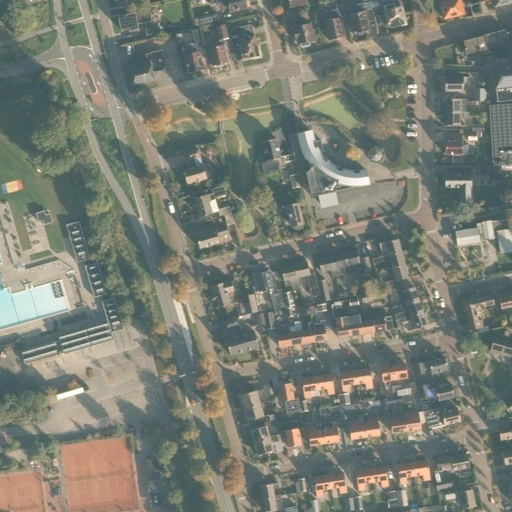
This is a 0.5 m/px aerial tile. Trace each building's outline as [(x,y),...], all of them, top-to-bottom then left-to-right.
[(245,0),(216,0),(217,3),(221,2),(222,7),(228,6),(229,12),(238,10),(238,9),(247,8),(247,7),(249,5),(248,0),(245,0)] [(368,0),(361,0),(362,3),(351,6),(353,15),(350,15),(354,34),(369,30),(365,12),(371,11),(368,0)] [(395,9),(392,0),(380,0),(382,6),(384,6),(388,23),(391,23),(391,27),(406,23),(403,7),(395,9)] [(463,14),(459,0),(450,0),(440,3),(443,15),(442,16),(443,19),(445,20),(447,19),(448,18),(463,14)] [(138,29),(137,24),(144,23),(152,21),(149,8),(142,9),(133,11),(134,13),(126,14),(127,17),(118,18),(121,30),(129,29),(129,31),(138,29)] [(339,18),(337,10),(323,13),(325,21),(324,21),(328,41),(344,37),(339,18)] [(380,35),(388,34),(385,13),(377,15),(380,35)] [(219,21),(217,14),(194,19),(196,26),(219,21)] [(306,25),(304,18),(295,21),(296,27),(293,28),(294,32),(293,32),(295,41),(299,40),(301,47),(309,45),(308,42),(316,41),(313,31),(312,31),(310,24),(306,25)] [(228,39),(224,25),(215,27),(219,41),(228,39)] [(253,36),(251,25),(228,30),(233,49),(240,48),(240,50),(239,51),(241,60),(258,56),(253,36)] [(160,34),(159,27),(145,29),(146,36),(160,34)] [(194,40),(204,38),(202,28),(191,30),(194,40)] [(505,33),(505,29),(483,35),(483,36),(463,41),(465,47),(464,48),(464,49),(463,49),(464,49),(463,50),(465,57),(466,57),(466,58),(481,54),(481,55),(489,53),(489,50),(507,48),(508,50),(511,48),(511,45),(511,41),(511,36),(511,31),(505,33)] [(198,43),(188,45),(182,46),(180,49),(182,56),(184,55),(188,72),(202,69),(200,58),(202,58),(198,43)] [(223,45),(222,43),(216,44),(217,47),(208,49),(212,66),(227,63),(223,45)] [(166,68),(162,51),(145,54),(146,61),(128,65),(132,84),(142,82),(142,83),(149,81),(149,80),(153,79),(152,73),(163,71),(163,69),(166,68)] [(495,65),(493,65),(494,76),(496,102),(511,100),(511,63),(508,64),(495,65)] [(462,77),(444,77),(444,92),(463,91),(462,84),(469,84),(469,77),(462,77)] [(445,113),(465,112),(465,103),(466,103),(466,97),(458,98),(458,99),(445,99),(445,113)] [(511,164),(511,103),(489,105),(493,165),(511,164)] [(465,112),(445,113),(445,126),(459,125),(459,118),(464,118),(471,117),(471,112),(465,112)] [(312,137),(311,131),(297,134),(298,140),(300,146),(303,154),(302,155),(311,197),(352,188),(352,185),(363,185),(364,185),(368,184),(365,170),(364,170),(355,171),(346,170),(338,168),(331,164),(327,161),(327,160),(325,155),(322,148),(320,140),(314,142),(312,137)] [(462,135),(446,134),(446,140),(445,140),(445,154),(452,154),(452,162),(472,162),(477,157),(472,152),(471,153),(462,154),(462,135)] [(276,139),(262,142),(266,162),(268,170),(278,168),(284,167),(283,164),(295,162),(295,163),(296,163),(293,152),(293,154),(283,156),(280,157),(276,139)] [(381,149),(375,147),(370,149),(367,155),(370,161),(375,163),(381,161),(383,155),(381,149)] [(200,156),(198,149),(186,153),(188,159),(193,158),(196,166),(183,170),(187,184),(206,179),(202,165),(199,156),(200,156)] [(499,173),(499,166),(478,166),(478,181),(501,180),(501,173),(499,173)] [(299,187),(297,174),(290,175),(293,188),(299,187)] [(470,187),(470,174),(445,174),(445,188),(460,187),(460,205),(470,204),(470,187)] [(226,194),(224,186),(212,190),(213,193),(194,199),(199,217),(211,213),(208,201),(215,199),(214,198),(226,194)] [(286,206),(284,206),(286,215),(288,215),(291,227),(303,224),(298,203),(286,206)] [(217,209),(219,216),(231,213),(229,206),(217,209)] [(45,215),(44,211),(35,213),(38,222),(42,221),(43,225),(44,225),(52,223),(49,214),(45,215)] [(234,223),(231,213),(219,216),(224,215),(227,225),(234,223)] [(511,228),(511,229),(509,219),(491,222),(491,220),(481,222),(481,223),(477,224),(477,227),(455,231),(457,246),(480,242),(480,241),(494,238),(494,237),(498,236),(501,253),(511,251),(511,228)] [(90,259),(79,222),(66,225),(77,263),(90,259)] [(228,233),(226,227),(215,230),(195,236),(199,249),(219,243),(217,236),(228,233)] [(382,256),(389,255),(400,252),(397,239),(385,242),(385,241),(378,243),(382,256)] [(356,251),(344,254),(346,265),(347,265),(356,263),(359,276),(370,273),(367,257),(358,259),(356,251)] [(390,259),(392,268),(404,265),(400,252),(389,255),(382,256),(383,260),(390,259)] [(350,274),(347,265),(346,265),(344,254),(330,257),(333,268),(335,268),(343,266),(345,276),(350,274)] [(337,277),(335,268),(333,268),(330,257),(317,260),(320,271),(330,269),(332,278),(337,277)] [(296,278),(298,277),(306,275),(311,297),(319,295),(316,282),(314,273),(309,274),(306,262),(294,265),(296,278)] [(106,294),(97,263),(85,266),(94,298),(106,294)] [(296,278),(294,265),(280,268),(283,280),(289,279),(292,291),(300,289),(299,288),(300,287),(298,277),(296,278)] [(392,268),(385,269),(386,273),(393,271),(395,279),(386,282),(388,288),(402,283),(401,280),(407,278),(404,265),(392,268)] [(268,276),(267,271),(254,274),(258,291),(277,287),(275,278),(272,279),(271,276),(268,276)] [(326,280),(316,282),(319,295),(320,295),(322,301),(330,299),(326,280)] [(233,291),(231,281),(224,283),(224,282),(210,286),(216,308),(230,304),(227,293),(233,291)] [(402,304),(406,303),(407,303),(418,299),(414,287),(404,290),(402,286),(388,290),(391,298),(399,296),(402,304)] [(388,302),(383,289),(377,292),(382,304),(388,302)] [(282,294),(285,305),(286,307),(294,305),(291,292),(282,294)] [(511,294),(507,295),(506,292),(497,294),(498,300),(500,309),(511,306),(511,294)] [(370,301),(368,293),(361,294),(363,302),(370,301)] [(258,311),(254,294),(242,297),(246,314),(258,311)] [(488,326),(482,327),(480,320),(478,320),(475,309),(493,305),(491,295),(473,299),(472,297),(460,300),(463,312),(465,312),(468,323),(465,323),(467,331),(477,328),(479,333),(489,330),(488,326)] [(123,329),(114,298),(102,302),(108,323),(105,324),(107,334),(123,329)] [(423,312),(418,299),(407,303),(406,303),(402,304),(399,305),(401,309),(408,307),(411,315),(411,316),(423,312)] [(336,316),(334,304),(328,305),(330,317),(336,316)] [(303,315),(311,314),(310,312),(309,307),(302,308),(303,313),(303,315)] [(263,313),(265,325),(266,325),(266,329),(275,328),(273,312),(263,313)] [(360,322),(362,334),(373,332),(372,320),(371,312),(359,314),(361,322),(360,322)] [(411,316),(411,315),(404,317),(404,318),(405,322),(412,319),(416,329),(427,326),(423,312),(411,316)] [(263,313),(257,314),(258,326),(265,325),(263,313)] [(361,322),(359,314),(348,316),(349,323),(348,323),(350,336),(362,334),(360,322),(361,322)] [(243,332),(239,316),(221,321),(227,339),(225,339),(230,355),(258,347),(254,332),(242,335),(241,333),(243,332)] [(339,338),(350,336),(348,323),(349,323),(348,316),(336,318),(339,338)] [(372,320),(373,332),(392,329),(390,316),(384,317),(384,318),(372,320)] [(320,323),(312,324),(313,329),(312,329),(314,342),(325,340),(323,328),(329,327),(328,320),(319,321),(320,323)] [(295,326),(289,327),(290,333),(288,333),(290,345),(302,343),(300,331),(301,331),(300,321),(294,322),(295,326)] [(302,343),(314,342),(312,329),(313,329),(312,324),(312,322),(307,323),(308,330),(301,331),(300,331),(302,343)] [(278,347),(290,345),(288,333),(290,333),(289,327),(288,323),(281,325),(282,334),(276,335),(278,347)] [(96,340),(93,330),(68,337),(71,347),(96,340)] [(500,354),(507,331),(505,330),(503,336),(494,334),(489,351),(500,354)] [(507,331),(500,354),(511,358),(511,338),(507,338),(509,332),(507,331)] [(67,352),(63,339),(20,352),(24,364),(67,352)] [(447,370),(444,357),(428,360),(428,361),(421,363),(421,362),(413,364),(416,375),(423,373),(422,369),(429,367),(432,379),(439,377),(437,372),(447,370)] [(405,362),(392,364),(395,379),(407,377),(405,362)] [(382,381),(395,379),(392,364),(380,366),(382,381)] [(355,370),(357,383),(365,382),(366,388),(373,387),(370,368),(355,370)] [(357,383),(355,370),(340,373),(343,392),(349,391),(348,385),(357,383)] [(316,376),(318,389),(326,388),(327,394),(334,393),(331,374),(316,376)] [(318,389),(316,376),(301,378),(304,398),(310,397),(310,390),(318,389)] [(418,393),(416,387),(415,382),(409,383),(412,394),(418,393)] [(293,399),(291,383),(278,385),(280,401),(285,401),(286,413),(300,411),(298,399),(293,399)] [(418,393),(419,399),(427,396),(436,394),(437,400),(453,396),(450,384),(434,388),(429,390),(428,384),(416,387),(418,393)] [(240,395),(244,408),(260,404),(257,395),(263,394),(263,396),(274,394),(273,387),(269,388),(269,385),(263,386),(263,389),(256,391),(256,390),(240,395)] [(350,403),(349,393),(338,395),(340,405),(350,403)] [(419,399),(418,393),(412,394),(415,405),(420,404),(419,399)] [(511,396),(510,394),(502,402),(511,413),(511,396)] [(402,402),(401,396),(381,399),(383,411),(389,410),(388,404),(402,402)] [(307,406),(306,400),(299,401),(301,411),(311,410),(310,405),(307,406)] [(262,416),(264,422),(273,419),(273,420),(276,419),(274,414),(268,416),(267,415),(263,416),(260,404),(244,408),(247,421),(262,416)] [(341,418),(339,406),(327,407),(328,414),(334,413),(335,419),(341,418)] [(442,420),(443,425),(460,421),(457,409),(448,411),(447,406),(424,411),(428,429),(428,428),(436,426),(435,422),(442,420)] [(404,416),(406,431),(420,429),(418,411),(403,413),(404,416)] [(406,431),(404,416),(403,413),(389,415),(391,433),(406,431)] [(367,422),(363,423),(365,437),(380,435),(377,417),(366,418),(367,422)] [(269,438),(269,436),(267,429),(271,428),(270,425),(275,424),(273,420),(273,419),(264,422),(265,426),(250,430),(254,443),(269,438)] [(365,437),(363,423),(359,424),(358,420),(347,421),(350,439),(365,437)] [(300,445),(297,421),(279,423),(280,431),(285,431),(287,446),(300,445)] [(321,429),(324,443),(338,441),(336,423),(325,425),(326,428),(321,429)] [(511,424),(497,427),(500,441),(511,438),(511,424)] [(309,445),(324,443),(321,429),(317,430),(317,426),(307,427),(309,445)] [(277,434),(269,436),(269,438),(254,443),(257,455),(273,451),(271,443),(279,441),(277,434)] [(511,449),(502,452),(504,465),(511,463),(511,449)] [(446,470),(452,469),(452,470),(459,469),(460,476),(470,474),(466,454),(450,457),(450,458),(444,459),(444,457),(436,458),(438,471),(446,470)] [(166,478),(163,458),(147,460),(149,480),(148,481),(150,494),(163,493),(164,497),(169,497),(166,478)] [(412,462),(414,476),(422,474),(423,481),(430,480),(427,460),(412,462)] [(414,476),(412,462),(396,465),(399,484),(407,483),(406,477),(414,476)] [(385,467),(370,469),(372,482),(380,481),(381,487),(388,486),(385,467)] [(364,483),(372,482),(370,469),(355,471),(358,491),(365,490),(364,483)] [(328,475),(330,488),(338,487),(339,494),(346,492),(343,473),(328,475)] [(330,488),(328,475),(313,477),(316,497),(323,496),(322,489),(330,488)] [(306,490),(305,479),(298,480),(299,491),(306,490)] [(260,485),(262,499),(274,497),(274,495),(273,488),(279,487),(278,483),(272,484),(260,485)] [(449,495),(455,494),(456,498),(460,497),(462,509),(475,506),(472,490),(460,492),(459,486),(448,488),(449,495)] [(408,505),(405,490),(395,491),(398,506),(408,505)] [(274,497),(262,499),(264,511),(282,510),(280,495),(274,495),(274,497)] [(362,509),(361,496),(354,497),(355,510),(362,509)] [(355,510),(353,497),(344,499),(346,511),(355,510)] [(397,506),(396,500),(387,501),(388,508),(392,507),(393,511),(397,510),(396,506),(397,506)]
